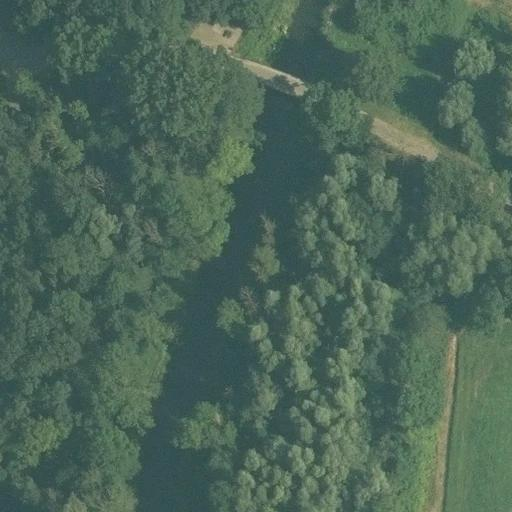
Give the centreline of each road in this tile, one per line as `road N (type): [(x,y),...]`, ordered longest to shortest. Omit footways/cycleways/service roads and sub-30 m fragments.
road 1 (unclassified): [(511,201),(330,103),(207,56),(132,46),(24,61)]
road 2 (unclassified): [(0,378),(15,284),(13,94),(24,61)]
